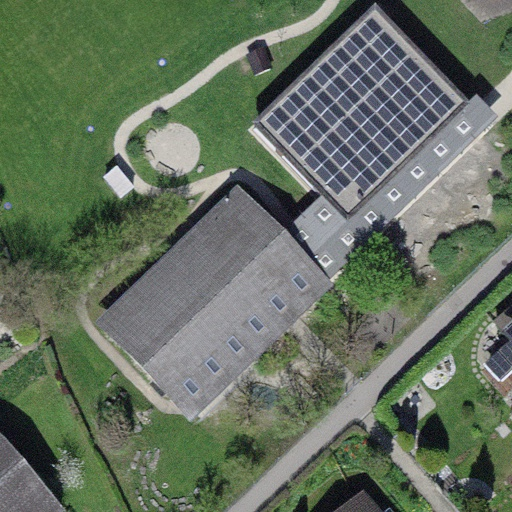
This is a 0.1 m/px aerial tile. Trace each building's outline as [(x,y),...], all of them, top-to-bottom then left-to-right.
[(374,7),(252,129),(320,196),(347,223),(469,101),(374,7)] [(347,223),(320,196),(282,235),(329,281),(498,116),(476,94),(469,101),(347,223)] [(282,235),(235,188),(95,329),(191,424),(331,283),(329,281),(282,235)] [(511,336),(503,345),(511,355),(511,336)] [(0,511),(72,511),(0,427),(0,511)] [(378,511),(363,494),(341,511),(378,511)]
